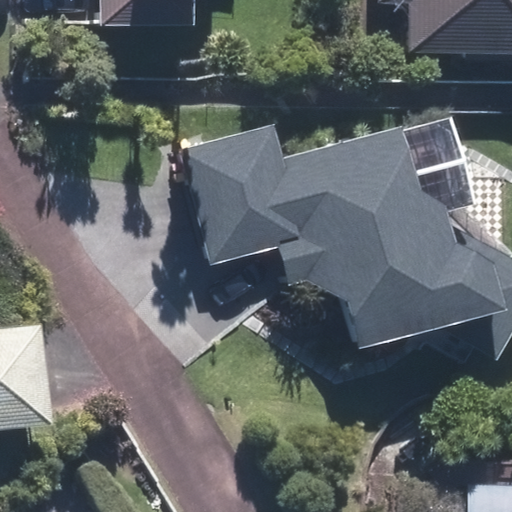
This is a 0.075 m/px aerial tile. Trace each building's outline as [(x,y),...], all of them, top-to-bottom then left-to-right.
[(93,0),(93,20),(198,23),(198,0),(93,0)] [(405,55),(511,56),(511,0),(376,0),(376,11),(405,11),(405,55)] [(487,307),(506,264),(501,242),(458,198),(438,112),(276,152),(272,134),(180,156),(205,260),(272,244),(281,284),(334,306),(343,342),(487,307)] [(0,428),(41,425),(31,318),(0,320),(0,428)] [(511,511),(511,476),(464,474),(461,511),(511,511)]
